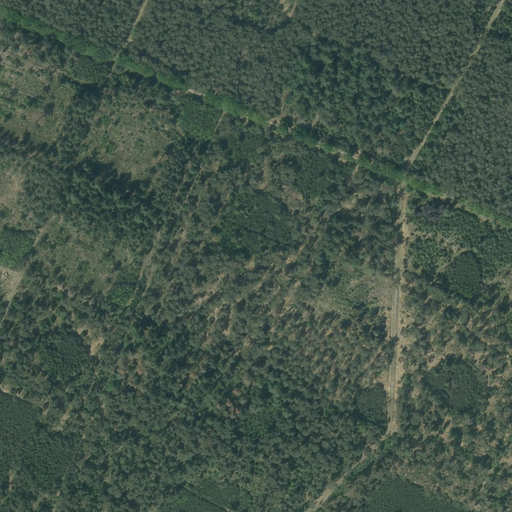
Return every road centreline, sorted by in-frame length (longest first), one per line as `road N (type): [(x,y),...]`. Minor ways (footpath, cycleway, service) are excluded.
road 1 (track): [(389,434),(125,325)]
road 2 (track): [(389,434),(402,176)]
road 3 (track): [(218,104),(125,325)]
road 4 (track): [(0,11),(218,104)]
road 5 (track): [(125,325),(48,511)]
road 6 (track): [(402,176),(218,104)]
road 7 (track): [(0,272),(125,325)]
road 8 (track): [(511,483),(389,434)]
